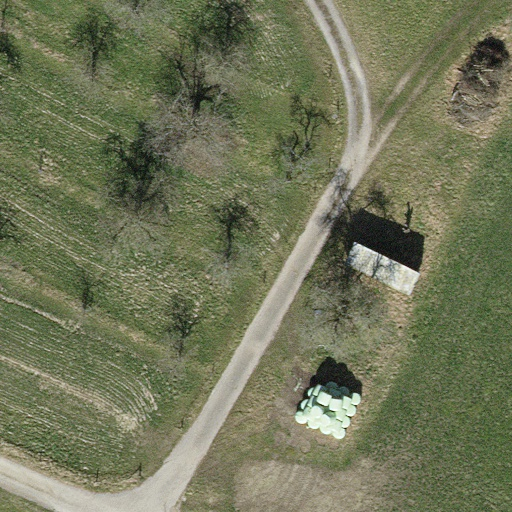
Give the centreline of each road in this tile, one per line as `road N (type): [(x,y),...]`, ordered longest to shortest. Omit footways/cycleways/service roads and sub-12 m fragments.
road 1 (track): [(324,0),(372,88),(374,168),(165,511)]
road 2 (track): [(374,168),(488,0)]
road 3 (track): [(0,464),(119,511)]
